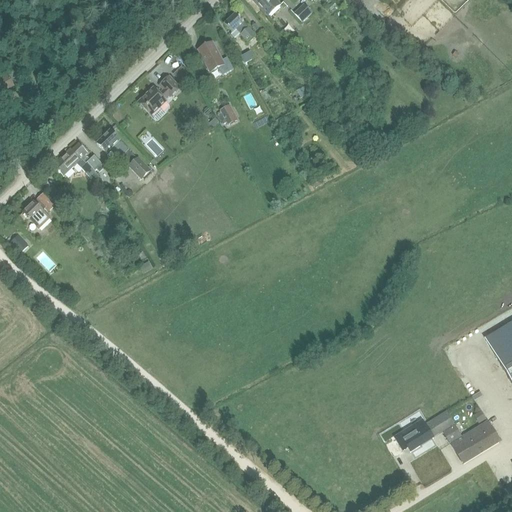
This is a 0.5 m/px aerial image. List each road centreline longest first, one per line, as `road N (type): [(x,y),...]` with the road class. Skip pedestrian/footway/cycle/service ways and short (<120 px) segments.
road 1 (track): [(299,511),(0,252)]
road 2 (unclassified): [(26,181),(212,0)]
